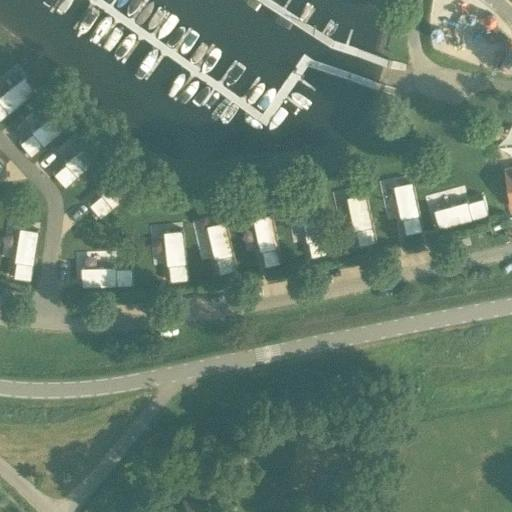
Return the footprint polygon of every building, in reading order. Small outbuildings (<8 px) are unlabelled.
[(0,56),(0,76),(3,80),(18,68),(5,52),(0,56)] [(20,103),(44,114),(54,93),(31,82),(20,103)] [(105,190),(120,174),(101,156),(86,172),(105,190)] [(403,234),(403,207),(382,208),(382,235),(403,234)] [(300,254),(320,252),(317,221),(297,223),(300,254)] [(223,269),(244,265),(238,233),(218,237),(223,269)] [(175,245),(181,276),(200,272),(194,241),(175,245)] [(260,260),(275,260),(275,242),(259,243),(260,260)] [(45,278),(48,246),(23,244),(20,276),(45,278)] [(0,246),(0,267),(5,269),(10,249),(0,246)] [(68,250),(64,284),(86,286),(89,252),(68,250)] [(153,262),(134,262),(134,281),(153,281),(153,262)] [(97,264),(96,284),(119,285),(120,265),(97,264)] [(158,511),(175,511),(180,493),(207,500),(212,481),(168,471),(158,511)] [(323,511),(346,511),(356,483),(335,477),(323,511)]
